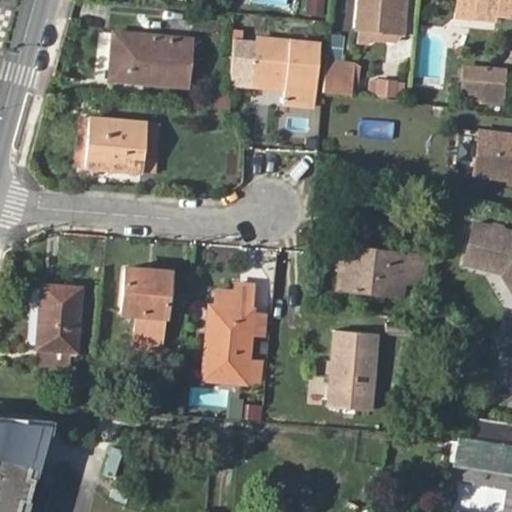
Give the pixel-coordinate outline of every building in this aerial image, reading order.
[(324,0),(305,0),(305,14),(324,15),(324,0)] [(356,0),(353,31),(393,36),(396,0),(356,0)] [(511,18),(511,0),(454,0),(453,19),(495,22),(495,17),(511,18)] [(118,39),(113,85),(190,90),(194,45),(118,39)] [(229,49),(228,88),(281,90),(281,100),(281,108),(313,109),(315,47),(299,47),(299,49),(284,49),(285,46),(250,45),(250,50),(229,49)] [(347,90),(350,60),(320,57),(317,87),(347,90)] [(499,65),(458,61),(455,95),(495,98),(499,65)] [(401,97),(404,80),(376,75),(373,91),(401,97)] [(281,90),(228,88),(227,98),(281,100),(281,90)] [(91,124),(88,175),(145,178),(146,165),(159,166),(162,128),(91,124)] [(511,133),(478,129),(473,173),(511,177),(511,133)] [(488,221),(470,216),(459,263),(497,272),(511,297),(511,227),(503,225),(500,222),(490,219),(488,221)] [(401,282),(419,285),(426,256),(343,242),(336,286),(397,296),(401,282)] [(426,256),(419,285),(420,285),(428,252),(427,252),(426,256)] [(121,265),(118,309),(133,311),(130,343),(161,345),(166,269),(121,265)] [(251,285),(234,283),(234,290),(212,289),(211,303),(249,306),(251,285)] [(64,350),(74,351),(78,286),(38,284),(32,362),(64,364),(64,350)] [(249,306),(211,303),(207,344),(201,344),(199,376),(244,379),(244,377),(245,359),(248,326),(249,306)] [(207,344),(211,303),(205,303),(201,344),(207,344)] [(261,327),(263,307),(249,306),(248,326),(261,327)] [(333,329),(327,404),(369,407),(375,332),(333,329)] [(244,377),(254,378),(256,360),(245,359),(244,377)] [(260,418),(262,401),(230,398),(228,415),(260,418)] [(511,420),(470,415),(466,436),(511,443),(511,420)] [(36,463),(47,422),(0,418),(0,452),(31,461),(36,463)] [(511,443),(456,435),(451,466),(511,476),(511,443)] [(23,511),(18,510),(21,498),(26,499),(27,499),(33,477),(33,476),(27,474),(31,461),(0,452),(0,511),(23,511)] [(35,478),(39,464),(36,463),(31,461),(27,474),(33,476),(33,477),(35,478)] [(23,511),(25,511),(29,499),(27,499),(26,499),(21,498),(18,510),(23,511)]
